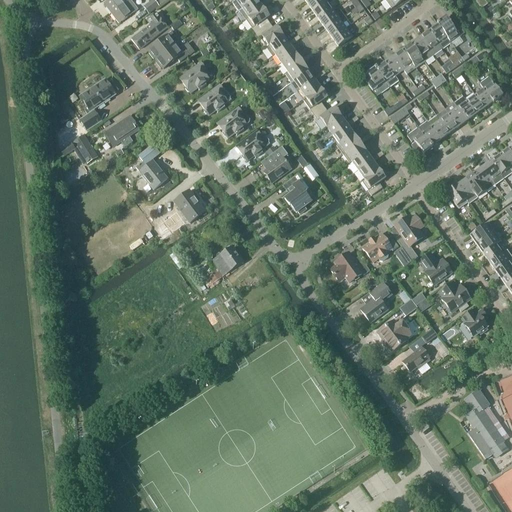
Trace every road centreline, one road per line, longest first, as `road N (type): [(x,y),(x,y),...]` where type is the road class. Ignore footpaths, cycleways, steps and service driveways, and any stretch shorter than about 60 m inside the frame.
road 1 (unclassified): [(65,511),(28,144),(24,54),(37,20)]
road 2 (residential): [(307,263),(280,254),(106,38),(85,25)]
road 3 (residential): [(468,511),(310,291),(307,263)]
road 4 (residential): [(511,317),(415,185)]
road 5 (residential): [(415,185),(338,75)]
road 6 (residential): [(307,263),(415,185)]
road 7 (residential): [(338,75),(436,5),(432,0)]
